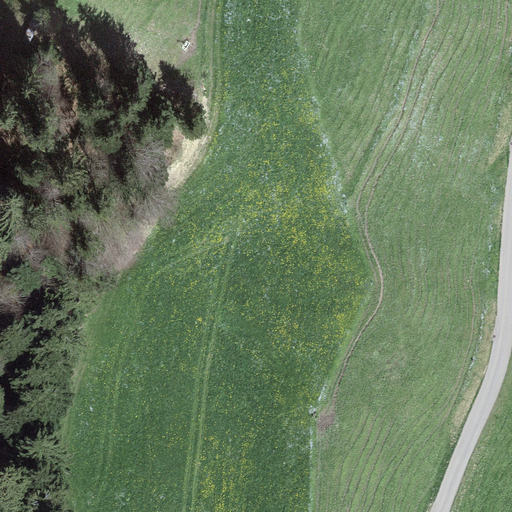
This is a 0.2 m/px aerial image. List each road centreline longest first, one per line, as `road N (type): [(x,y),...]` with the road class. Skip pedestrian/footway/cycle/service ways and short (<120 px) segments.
road 1 (track): [(220,0),(216,132),(165,198),(96,322),(57,429),(63,511)]
road 2 (track): [(443,511),(501,367),(511,221)]
